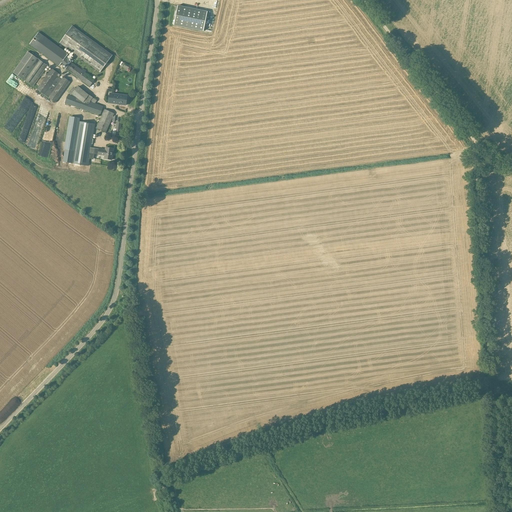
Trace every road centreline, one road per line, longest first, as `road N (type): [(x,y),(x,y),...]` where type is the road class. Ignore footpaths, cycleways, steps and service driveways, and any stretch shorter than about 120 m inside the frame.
road 1 (unclassified): [(0,430),(103,322),(115,296),(157,0)]
road 2 (track): [(491,387),(471,133)]
road 3 (unclassified): [(511,165),(492,157),(365,0)]
road 4 (track): [(500,511),(491,387)]
